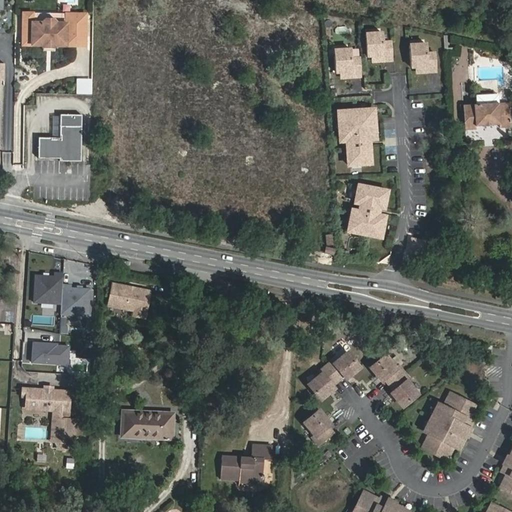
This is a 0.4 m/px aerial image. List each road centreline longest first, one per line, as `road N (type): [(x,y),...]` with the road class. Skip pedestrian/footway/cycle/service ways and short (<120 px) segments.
road 1 (secondary): [(313,281),(71,233)]
road 2 (secondary): [(313,281),(381,306),(511,328)]
road 3 (secondary): [(511,314),(390,285),(313,281)]
road 4 (unknown): [(0,201),(6,0)]
